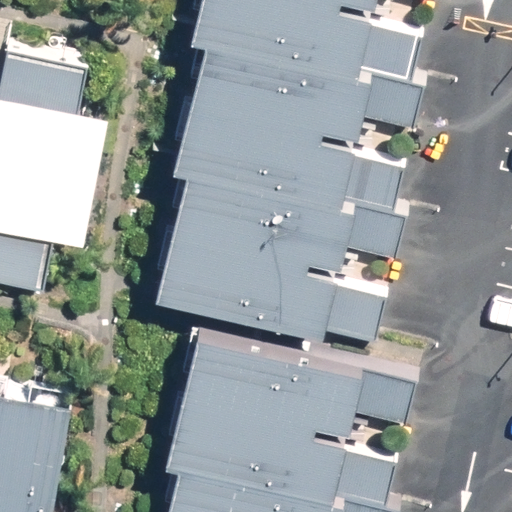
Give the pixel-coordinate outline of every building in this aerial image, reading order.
[(189,0),(183,26),(199,29),(168,154),(181,157),(150,283),(370,336),(382,288),(332,276),(341,237),(391,249),(401,207),(388,204),(399,159),(347,147),(357,106),(409,118),(420,74),(410,71),(421,27),(365,14),(368,0),(189,0)] [(75,103),(83,64),(4,49),(0,71),(0,276),(40,284),(50,230),(79,236),(104,108),(75,103)] [(415,373),(190,319),(159,449),(173,452),(158,511),(394,511),(397,503),(384,500),(395,456),(340,442),(349,403),(405,416),(415,373)] [(0,511),(44,511),(66,389),(0,377),(0,511)] [(461,405),(430,400),(419,462),(450,467),(461,405)]
